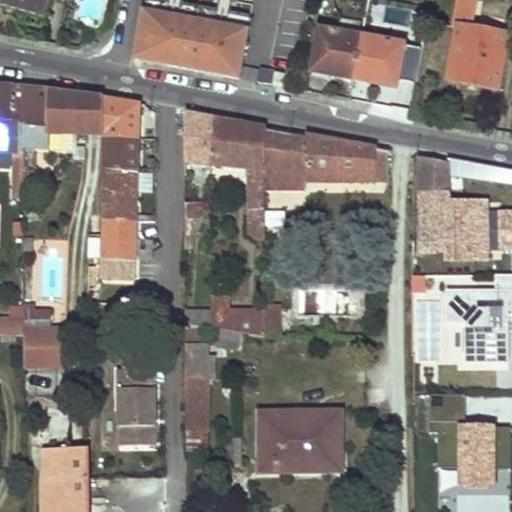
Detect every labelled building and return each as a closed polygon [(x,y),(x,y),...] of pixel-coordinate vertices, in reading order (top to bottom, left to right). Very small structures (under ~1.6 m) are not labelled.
[(0,0),(0,6),(44,19),(49,0),(0,0)] [(238,79),(247,32),(181,20),(185,0),(146,0),(135,60),(238,79)] [(447,80),(496,90),(507,36),(471,29),(476,0),(456,0),(451,25),(451,26),(457,28),(447,80)] [(418,18),(415,34),(424,35),(426,27),(427,20),(418,18)] [(426,27),(434,29),(436,22),(427,20),(426,27)] [(361,38),(318,30),(310,73),(354,80),(361,38)] [(397,89),(405,46),(361,38),(354,80),(397,89)] [(260,70),(258,83),(272,86),(275,73),(260,70)] [(293,76),(275,73),(273,83),(291,87),(293,76)] [(0,152),(15,153),(14,199),(24,199),(25,154),(20,153),(20,142),(20,125),(12,124),(14,88),(0,86),(0,152)] [(20,125),(20,142),(47,145),(48,130),(77,131),(80,128),(87,128),(87,95),(48,90),(14,88),(12,124),(20,125)] [(91,95),(87,95),(87,128),(103,129),(103,98),(91,95)] [(101,236),(101,279),(135,280),(141,104),(103,98),(103,129),(101,236)] [(211,166),(213,120),(194,116),(185,115),(185,163),(211,166)] [(265,223),(265,192),(266,130),(239,125),(213,120),(211,166),(250,170),(249,223),(265,223)] [(388,181),(388,153),(330,142),(266,130),(265,192),(305,191),(305,182),(388,181)] [(446,163),(420,159),(421,254),(437,253),(436,250),(448,250),(448,262),(488,261),(487,204),(447,204),(446,175),(511,182),(511,170),(447,159),(446,163)] [(185,205),(186,220),(199,220),(198,204),(185,205)] [(511,212),(499,213),(500,250),(511,249),(511,212)] [(265,223),(249,223),(249,236),(255,241),(264,241),(265,223)] [(415,259),(415,279),(425,279),(425,259),(415,259)] [(511,276),(495,276),(495,291),(446,291),(446,325),(464,324),(464,364),(508,364),(508,317),(511,317),(511,276)] [(230,298),(211,298),(211,312),(230,312),(230,298)] [(277,337),(277,308),(264,308),(264,313),(264,336),(277,337)] [(29,311),(29,320),(50,320),(50,311),(29,311)] [(211,329),(211,312),(185,312),(185,325),(211,329)] [(211,312),(211,329),(264,336),(264,313),(230,312),(211,312)] [(0,320),(0,336),(23,337),(23,329),(23,321),(0,320)] [(23,337),(24,367),(63,368),(63,330),(23,329),(23,337)] [(218,331),(215,347),(242,351),(244,335),(218,331)] [(208,347),(185,347),(185,357),(208,357),(208,347)] [(419,353),(419,389),(438,389),(439,353),(419,353)] [(214,378),(215,357),(208,357),(185,357),(185,372),(185,379),(208,378),(214,378)] [(118,446),(156,446),(156,370),(118,370),(118,446)] [(208,378),(185,379),(187,433),(208,433),(208,378)] [(463,396),(429,396),(429,435),(438,435),(437,470),(462,470),(462,480),(472,480),(472,481),(484,481),(484,480),(491,480),(491,471),(510,471),(510,429),(472,429),(472,434),(462,434),(462,429),(463,396)] [(260,414),(260,473),(295,473),(295,467),(341,467),(340,414),(304,414),(304,419),(290,419),(290,414),(260,414)] [(224,440),(224,466),(240,466),(240,440),(224,440)] [(42,481),(42,511),(90,511),(90,477),(90,450),(56,450),(56,471),(61,476),(62,481),(46,481),(42,481)] [(56,450),(46,450),(46,481),(62,481),(61,476),(56,471),(56,450)]
